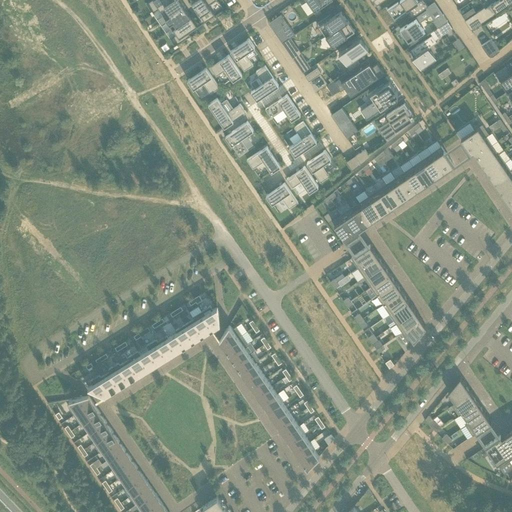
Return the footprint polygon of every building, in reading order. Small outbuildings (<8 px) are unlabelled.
[(151,0),(146,4),(153,13),(159,9),(164,6),(172,0),(151,0)] [(164,15),(157,19),(160,23),(166,18),(170,16),(184,6),(180,0),(179,0),(172,0),(164,6),(159,9),(160,10),(162,12),(163,15),(164,15)] [(193,0),(192,1),(205,21),(215,14),(209,5),(216,0),(193,0)] [(306,0),(314,11),(330,0),(306,0)] [(416,0),(400,0),(387,9),(391,14),(394,19),(408,10),(410,13),(409,14),(411,17),(428,6),(425,2),(424,3),(422,0),(421,0),(420,0),(418,2),(416,0)] [(471,30),(511,1),(511,0),(499,0),(497,2),(496,1),(485,8),(484,7),(476,13),(466,19),(464,21),(471,30)] [(166,18),(160,23),(162,26),(168,21),(170,25),(173,28),(183,21),(191,16),(190,16),(185,8),(184,6),(170,16),(166,18)] [(415,19),(400,29),(407,40),(408,41),(415,37),(416,38),(425,32),(419,23),(430,15),(426,9),(414,18),(415,19)] [(342,24),(346,21),(340,11),(331,17),(330,14),(316,24),(317,24),(318,23),(326,35),(324,36),(325,36),(342,24)] [(443,14),(433,21),(437,28),(447,21),(443,14)] [(197,26),(191,16),(183,21),(173,28),(177,34),(170,39),(175,46),(190,36),(188,32),(197,26)] [(346,36),(355,30),(348,20),(346,21),(342,24),(325,36),(326,35),(334,47),(333,48),(335,47),(348,38),(346,36)] [(452,28),(447,21),(437,28),(442,36),(452,28)] [(275,32),(282,43),(295,35),(287,24),(275,32)] [(432,35),(431,36),(410,50),(415,56),(412,58),(421,70),(435,60),(436,59),(428,48),(437,42),(432,35)] [(230,51),(244,71),(253,65),(245,53),(255,47),(249,38),(230,51)] [(368,50),(360,38),(339,53),(350,70),(359,63),(356,58),(368,50)] [(491,39),(481,45),(482,46),(488,56),(489,56),(489,57),(490,57),(491,57),(492,57),(493,56),(500,51),(492,39),(491,39)] [(464,47),(461,40),(455,42),(457,50),(464,47)] [(292,51),(289,53),(293,58),(301,52),(298,48),(292,51)] [(301,52),(293,58),(296,63),(300,60),(304,57),(301,52)] [(228,55),(210,67),(216,76),(226,69),(233,81),(242,74),(228,55)] [(367,59),(334,82),(340,91),(345,87),(346,87),(350,94),(351,95),(352,94),(362,87),(363,88),(364,86),(365,87),(366,88),(385,75),(384,74),(379,66),(377,63),(371,67),(369,63),(370,63),(367,59)] [(256,72),(264,83),(251,91),(257,100),(278,85),(265,66),(256,72)] [(511,73),(511,74),(506,67),(505,66),(495,73),(507,92),(511,89),(511,73)] [(321,73),(317,67),(305,76),(309,82),(321,73)] [(441,79),(451,72),(448,67),(438,74),(441,79)] [(193,89),(203,83),(210,94),(219,87),(206,68),(188,80),(193,89)] [(374,100),(360,110),(367,119),(396,99),(400,96),(398,93),(389,81),(374,92),(370,94),(374,100)] [(287,94),(265,109),(271,118),(284,109),(292,120),(300,114),(287,94)] [(362,98),(366,104),(373,100),(369,94),(362,98)] [(218,98),(209,104),(224,127),(246,112),(240,104),(227,112),(218,98)] [(393,125),(381,133),(388,142),(414,121),(412,118),(411,119),(408,114),(411,113),(405,104),(404,103),(398,107),(386,115),(393,125)] [(350,119),(339,127),(347,138),(358,131),(350,119)] [(248,150),(240,139),(253,130),(247,121),(226,136),(239,156),(248,150)] [(302,138),(289,147),(295,156),(317,141),(303,121),(294,127),(302,138)] [(468,149),(485,137),(489,134),(482,124),(461,138),(468,149)] [(476,156),(491,146),(485,137),(468,149),(471,154),(473,152),(476,156)] [(437,141),(427,147),(431,153),(432,152),(445,172),(454,165),(441,146),(437,141)] [(267,146),(247,160),(253,168),(264,161),(271,172),(280,166),(267,146)] [(491,146),(476,156),(482,165),(497,154),(491,146)] [(365,149),(355,156),(361,164),(370,156),(365,149)] [(325,150),(307,162),(320,182),(329,176),(322,165),(331,159),(325,150)] [(431,153),(423,159),(436,178),(439,176),(440,178),(445,174),(443,173),(445,172),(432,152),(431,153)] [(497,154),(482,165),(488,174),(503,163),(497,154)] [(414,165),(427,184),(436,178),(423,159),(414,165)] [(494,182),(510,172),(503,163),(488,174),(494,182)] [(399,165),(390,171),(395,178),(395,177),(409,197),(418,190),(404,171),(404,172),(399,165)] [(404,171),(418,190),(427,184),(414,165),(404,171)] [(305,166),(286,179),(292,187),(302,181),(309,192),(318,186),(305,166)] [(511,169),(510,172),(494,182),(500,192),(511,183),(511,169)] [(409,197),(395,177),(395,178),(386,184),(399,203),(409,197)] [(284,183),(266,195),(272,204),(282,197),(289,208),(298,202),(284,183)] [(511,196),(511,183),(500,192),(506,201),(511,196)] [(386,184),(377,190),(390,209),(399,203),(386,184)] [(364,190),(355,196),(359,202),(362,206),(372,221),(381,215),(368,196),(364,190)] [(381,215),(390,209),(377,190),(368,196),(381,215)] [(372,221),(362,206),(354,212),(351,208),(350,208),(363,228),(372,221)] [(341,215),(355,236),(361,232),(360,230),(363,228),(350,208),(341,215)] [(355,236),(341,215),(332,221),(346,242),(355,236)] [(351,258),(357,267),(376,254),(370,245),(351,258)] [(363,276),(383,263),(376,254),(357,267),(363,276)] [(370,285),(389,272),(383,263),(363,276),(364,276),(370,285)] [(389,272),(370,285),(376,294),(395,281),(389,272)] [(395,281),(376,294),(382,303),(401,290),(395,281)] [(408,299),(401,290),(382,303),(388,312),(408,299)] [(199,295),(194,298),(196,302),(197,304),(202,300),(199,295)] [(388,312),(394,322),(414,308),(408,299),(388,312)] [(210,306),(201,311),(204,316),(213,331),(220,327),(220,326),(217,307),(213,310),(210,306)] [(394,322),(401,331),(420,317),(414,308),(394,322)] [(201,311),(192,317),(193,319),(195,321),(204,336),(213,331),(204,316),(201,311)] [(359,313),(354,316),(355,318),(358,322),(363,318),(361,315),(359,313)] [(420,317),(401,331),(408,341),(411,345),(414,341),(426,327),(420,317)] [(363,318),(358,322),(360,325),(362,328),(367,325),(365,321),(363,318)] [(193,319),(184,325),(186,327),(195,342),(204,336),(195,321),(193,319)] [(229,324),(219,341),(223,348),(232,342),(242,335),(242,334),(236,326),(232,329),(232,328),(229,324)] [(184,325),(175,330),(176,332),(176,333),(186,348),(195,342),(186,327),(184,325)] [(145,328),(139,332),(141,336),(148,332),(145,328)] [(176,332),(168,338),(177,353),(186,348),(176,333),(176,332)] [(167,335),(157,341),(159,344),(168,359),(177,353),(168,338),(167,335)] [(232,342),(223,348),(229,356),(237,351),(244,346),(248,343),(247,342),(242,335),(232,342)] [(156,339),(146,345),(149,349),(149,350),(158,365),(168,359),(159,344),(157,341),(156,339)] [(237,351),(229,356),(234,364),(242,358),(249,354),(249,353),(244,346),(237,351)] [(149,349),(140,355),(141,355),(150,370),(158,365),(149,350),(149,349)] [(138,351),(127,357),(129,359),(130,362),(139,377),(150,370),(141,355),(140,355),(138,351)] [(242,358),(234,364),(240,373),(248,367),(255,362),(259,360),(259,359),(253,351),(249,354),(242,358)] [(129,359),(120,365),(121,367),(131,382),(139,377),(130,362),(129,359)] [(385,362),(389,368),(394,365),(390,359),(385,362)] [(248,367),(240,373),(246,380),(253,375),(261,370),(260,369),(255,362),(248,367)] [(118,363),(108,369),(109,371),(111,374),(120,389),(131,382),(121,367),(120,365),(118,363)] [(253,375),(246,380),(251,388),(258,383),(266,378),(266,377),(261,370),(253,375)] [(109,371),(100,377),(102,379),(111,394),(120,389),(111,374),(109,371)] [(93,384),(88,387),(89,388),(90,389),(91,390),(105,398),(111,394),(102,379),(100,377),(99,375),(90,380),(93,384)] [(456,402),(460,399),(471,392),(460,376),(448,391),(456,402)] [(258,383),(251,388),(256,396),(264,391),(271,386),(271,385),(266,378),(258,383)] [(264,391),(256,396),(262,404),(269,399),(277,394),(276,393),(271,386),(264,391)] [(461,414),(468,410),(478,402),(471,392),(460,399),(456,402),(452,405),(459,416),(461,414)] [(269,399),(262,404),(267,412),(274,407),(282,401),(277,394),(269,399)] [(68,406),(68,407),(69,408),(74,416),(83,410),(93,403),(91,400),(89,396),(76,398),(69,399),(72,404),(68,406)] [(274,407),(267,412),(273,419),(279,415),(287,409),(282,401),(274,407)] [(467,423),(474,419),(484,412),(483,410),(478,402),(468,410),(461,414),(467,423)] [(83,410),(74,416),(80,425),(82,423),(89,419),(99,412),(98,410),(93,403),(83,410)] [(279,415),(273,419),(278,427),(284,423),(293,417),(287,409),(279,415)] [(89,419),(82,423),(89,432),(95,428),(105,421),(104,419),(99,412),(89,419)] [(474,419),(467,423),(465,425),(472,436),(492,422),(490,421),(484,412),(474,419)] [(284,423),(278,427),(283,435),(295,427),(298,425),(293,417),(284,423)] [(95,428),(89,432),(95,441),(101,437),(112,430),(111,428),(105,421),(95,428)] [(295,427),(283,435),(289,443),(294,439),(303,433),(299,426),(298,425),(295,427)] [(95,441),(93,443),(100,453),(102,452),(108,447),(119,440),(117,438),(112,430),(101,437),(95,441)] [(294,439),(289,443),(294,451),(300,447),(309,441),(304,434),(303,433),(294,439)] [(495,439),(505,455),(509,461),(511,458),(511,444),(505,435),(502,437),(501,435),(496,439),(495,439)] [(328,439),(326,441),(329,445),(331,443),(334,439),(333,437),(332,436),(328,439)] [(505,455),(495,439),(485,446),(489,452),(487,454),(490,459),(493,457),(500,467),(509,461),(505,455)] [(108,447),(102,452),(108,460),(113,456),(124,449),(123,447),(119,440),(108,447)] [(300,447),(294,451),(299,459),(305,455),(314,448),(309,442),(309,441),(300,447)] [(305,455),(299,459),(308,471),(312,466),(319,456),(315,449),(314,448),(305,455)] [(113,456),(108,460),(113,469),(119,465),(130,457),(129,456),(124,449),(113,456)] [(113,469),(111,470),(118,480),(120,478),(126,475),(137,467),(136,465),(130,457),(119,465),(113,469)] [(137,467),(120,478),(126,487),(143,475),(137,467)] [(126,487),(123,489),(128,497),(129,496),(148,483),(143,475),(126,487)] [(148,483),(129,496),(135,505),(142,500),(154,492),(153,490),(148,483)] [(142,500),(135,505),(140,511),(144,511),(145,511),(148,509),(160,501),(159,499),(154,492),(142,500)] [(227,511),(217,497),(205,505),(203,506),(207,511),(227,511)] [(148,509),(145,511),(161,511),(166,509),(165,507),(160,501),(148,509)]
